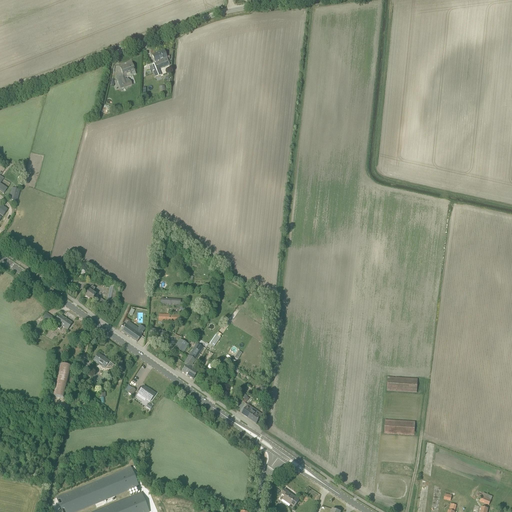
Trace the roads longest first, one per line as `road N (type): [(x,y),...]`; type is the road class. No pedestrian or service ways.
road 1 (unclassified): [(0,99),(231,8),(313,0)]
road 2 (secondary): [(242,427),(0,257)]
road 3 (track): [(45,511),(94,322)]
